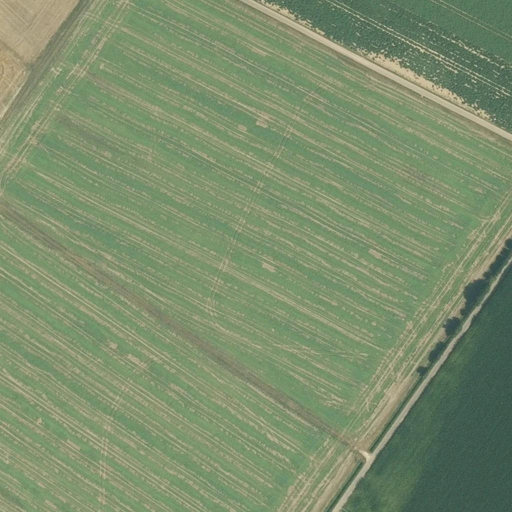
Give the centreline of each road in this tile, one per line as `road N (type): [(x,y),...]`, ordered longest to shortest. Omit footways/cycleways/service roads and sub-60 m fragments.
road 1 (track): [(375,460),(0,211)]
road 2 (track): [(511,138),(244,0)]
road 3 (track): [(511,267),(339,511)]
road 4 (track): [(87,0),(0,126)]
